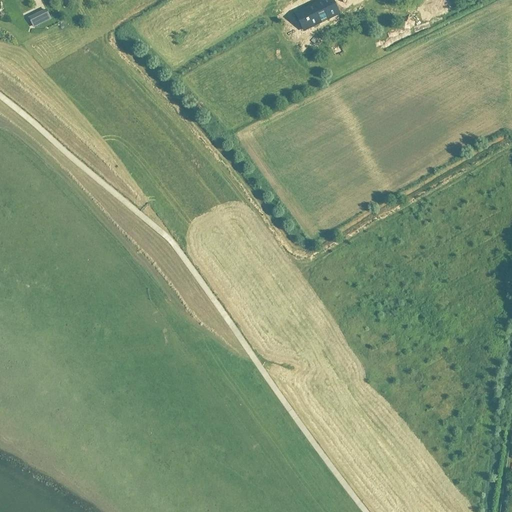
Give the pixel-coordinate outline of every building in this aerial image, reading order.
[(334,0),(319,0),(294,12),(302,30),(340,12),(334,0)] [(424,195),(427,200),(444,192),(441,187),(424,195)] [(401,214),(424,205),(422,199),(399,209),(401,214)] [(446,248),(441,259),(457,266),(462,256),(446,248)] [(491,256),(484,265),(491,270),(498,262),(491,256)]
